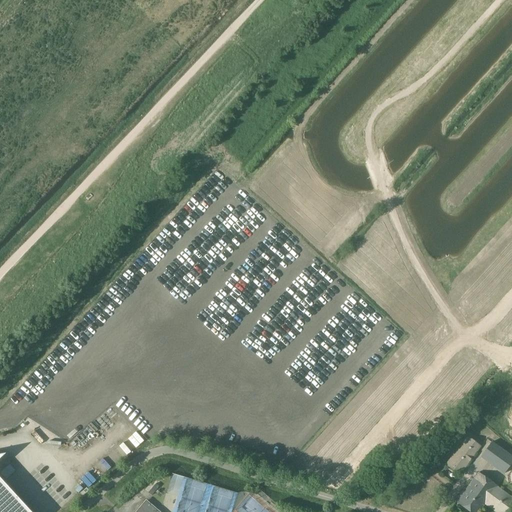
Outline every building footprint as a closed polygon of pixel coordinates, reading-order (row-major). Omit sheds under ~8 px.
[(500,387),(495,395),(497,396),(502,399),(499,404),(506,409),(509,404),(510,404),(511,405),(511,381),(507,379),(501,388),(500,387)] [(459,475),(480,446),(467,436),(446,464),(459,475)] [(491,442),(480,457),(503,474),(511,462),(511,457),(508,455),(491,442)] [(0,478),(0,457),(4,454),(0,455),(0,511),(30,511),(4,483),(0,478)] [(495,511),(511,511),(511,497),(498,487),(499,487),(478,472),(464,492),(463,491),(458,496),(460,497),(456,502),(469,511),(478,511),(484,504),(495,511)] [(160,511),(145,499),(134,511),(160,511)]
